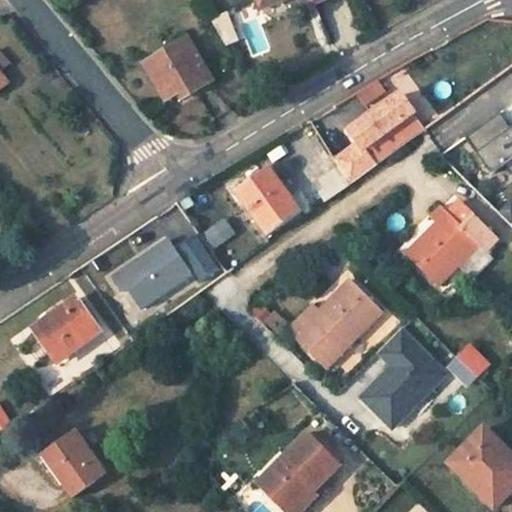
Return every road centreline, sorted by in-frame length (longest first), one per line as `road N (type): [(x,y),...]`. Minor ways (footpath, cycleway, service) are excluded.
road 1 (unclassified): [(484,0),(160,187)]
road 2 (unclassified): [(19,0),(146,152),(160,187)]
road 3 (unclassified): [(160,187),(0,295)]
